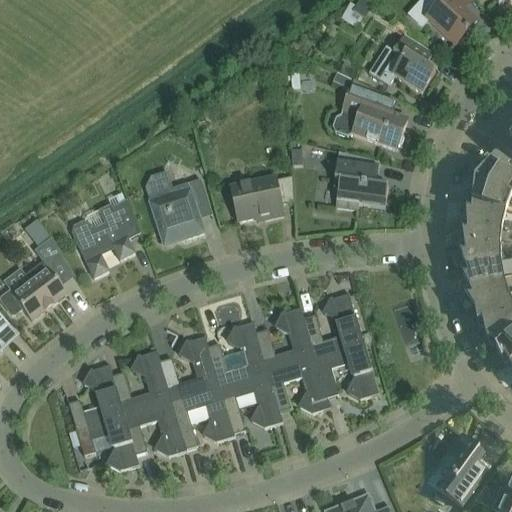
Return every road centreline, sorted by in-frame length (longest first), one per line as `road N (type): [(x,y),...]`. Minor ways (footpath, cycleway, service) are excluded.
road 1 (residential): [(473,388),(427,424),(338,466),(202,507),(98,509),(53,500),(24,480),(1,439),(14,394),(50,357),(220,275),(432,250)]
road 2 (residential): [(432,250),(435,190),(464,122),(511,53)]
road 3 (residential): [(473,388),(440,299),(432,250)]
